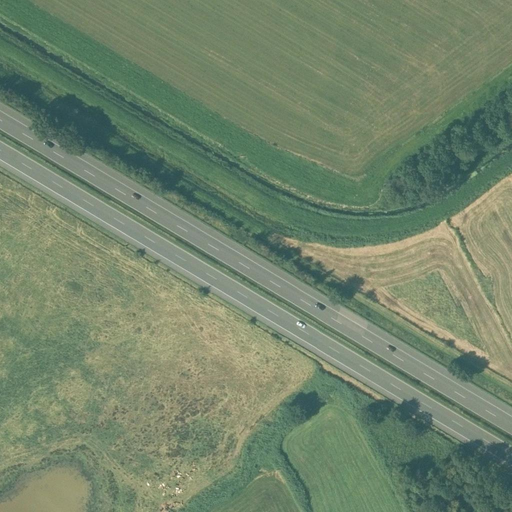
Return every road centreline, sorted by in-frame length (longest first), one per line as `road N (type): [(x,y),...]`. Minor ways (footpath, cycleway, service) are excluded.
road 1 (track): [(511,384),(0,77)]
road 2 (motorway): [(0,146),(511,450)]
road 3 (motorway): [(511,418),(0,118)]
